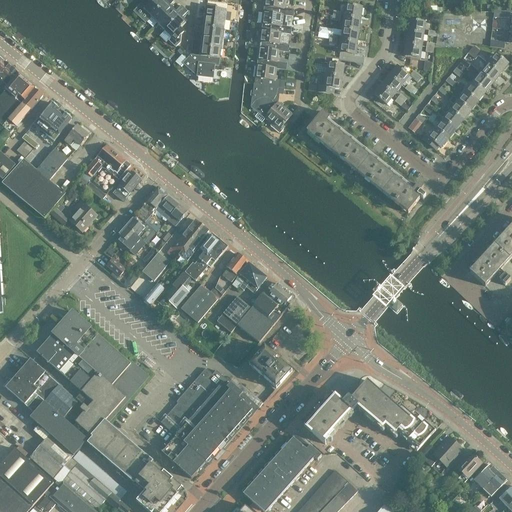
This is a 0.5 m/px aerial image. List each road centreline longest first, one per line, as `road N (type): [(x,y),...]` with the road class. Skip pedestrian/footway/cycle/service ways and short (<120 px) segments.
road 1 (residential): [(511,105),(499,109),(442,176),(432,176),(350,105),(386,50),(394,0)]
road 2 (tertiary): [(348,339),(159,171)]
road 3 (secondary): [(348,339),(511,155)]
road 4 (residential): [(0,356),(159,171)]
road 5 (secondary): [(197,511),(348,339)]
road 6 (tertiary): [(511,468),(348,339)]
road 7 (tertiary): [(159,171),(0,43)]
road 8 (residential): [(511,209),(456,270),(497,316),(511,301)]
road 9 (unclassified): [(354,511),(369,494),(333,460),(287,511)]
